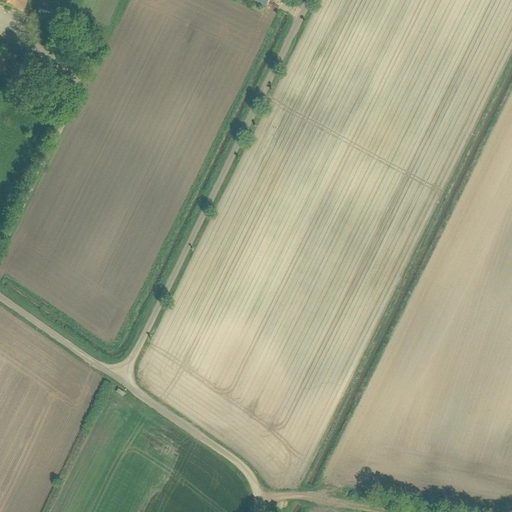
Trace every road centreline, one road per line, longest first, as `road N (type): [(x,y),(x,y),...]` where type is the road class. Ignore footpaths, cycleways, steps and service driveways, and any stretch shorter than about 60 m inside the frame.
road 1 (unclassified): [(122,379),(308,0)]
road 2 (unclassified): [(250,511),(233,461),(122,379)]
road 3 (track): [(248,491),(398,511)]
road 4 (unclassified): [(0,294),(122,379)]
